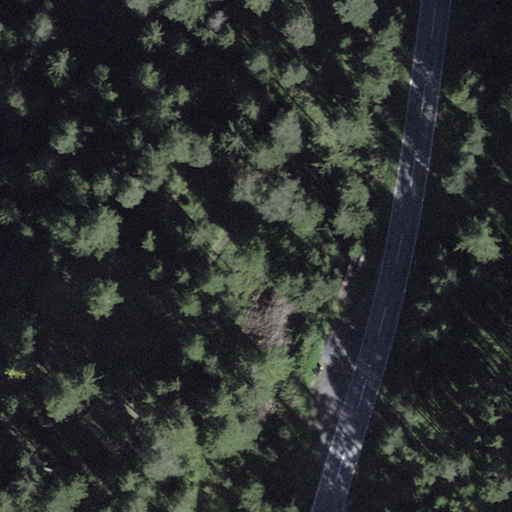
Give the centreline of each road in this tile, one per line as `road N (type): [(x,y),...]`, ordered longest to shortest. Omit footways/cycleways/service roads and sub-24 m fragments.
road 1 (primary): [(325,511),(402,228),(434,0)]
road 2 (track): [(161,347),(202,268),(310,148),(384,0)]
